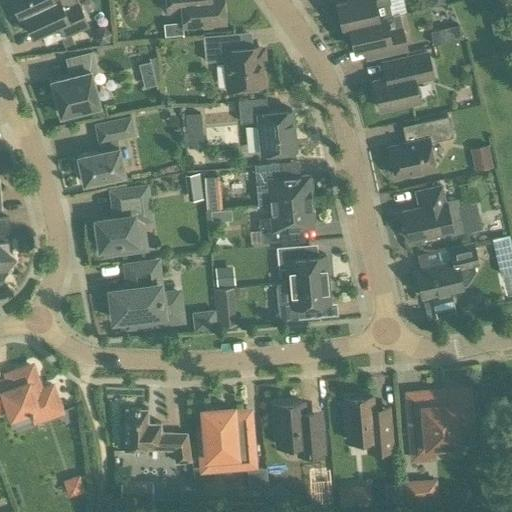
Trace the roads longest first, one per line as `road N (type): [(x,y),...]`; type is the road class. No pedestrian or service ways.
road 1 (residential): [(389,336),(227,361),(160,362),(88,355),(38,321)]
road 2 (residential): [(389,336),(348,142),(327,86),(277,0)]
road 3 (residential): [(38,321),(58,271),(56,228),(29,136),(0,89)]
road 4 (residential): [(511,337),(454,352),(389,336)]
